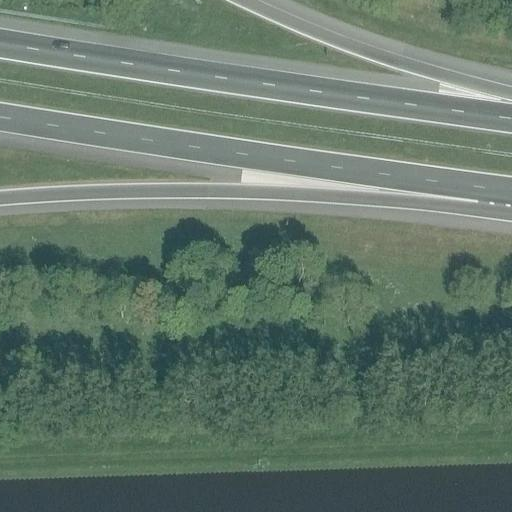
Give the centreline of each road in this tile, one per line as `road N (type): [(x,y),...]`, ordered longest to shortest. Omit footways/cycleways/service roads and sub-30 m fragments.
road 1 (motorway): [(511,117),(0,39)]
road 2 (motorway): [(0,116),(481,188)]
road 3 (motorway): [(0,202),(481,188)]
road 4 (motorway): [(511,102),(239,0)]
